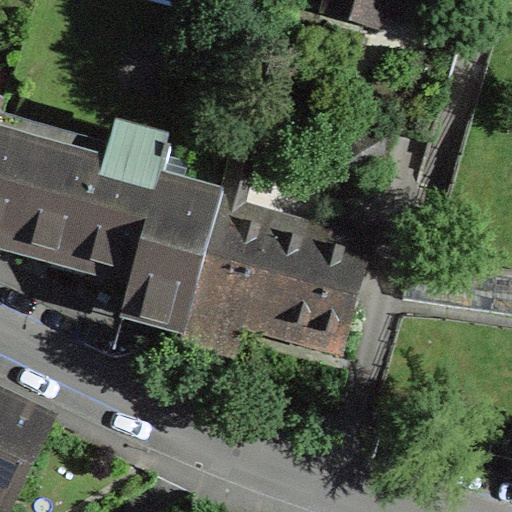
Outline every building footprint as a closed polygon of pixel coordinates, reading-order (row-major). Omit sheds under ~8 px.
[(343,0),(407,19),(410,10),(412,0),(343,0)] [(246,100),(229,161),(261,170),(277,109),(246,100)] [(0,235),(137,272),(126,313),(136,316),(183,328),(217,204),(220,193),(163,178),(172,145),(116,129),(106,162),(0,132),(0,235)] [(217,204),(183,328),(181,336),(232,350),(242,321),(342,348),(356,294),(369,248),(218,205),(217,204)] [(511,314),(511,278),(408,263),(403,298),(511,314)] [(0,396),(0,511),(6,511),(50,421),(0,396)]
